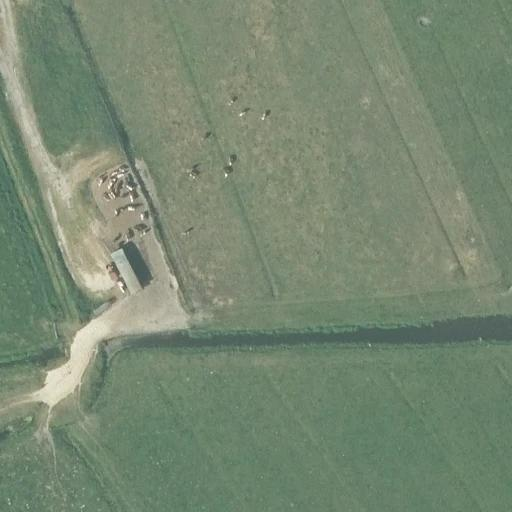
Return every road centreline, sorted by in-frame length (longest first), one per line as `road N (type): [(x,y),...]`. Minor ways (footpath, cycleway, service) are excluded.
road 1 (track): [(0,139),(77,346)]
road 2 (track): [(77,346),(46,428),(54,511)]
